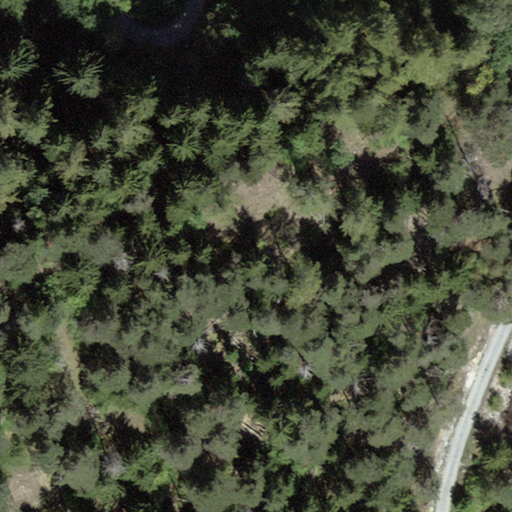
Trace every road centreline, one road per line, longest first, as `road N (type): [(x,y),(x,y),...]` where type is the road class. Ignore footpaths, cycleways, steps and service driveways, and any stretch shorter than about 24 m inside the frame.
road 1 (track): [(511,309),(441,511)]
road 2 (track): [(104,0),(115,28),(140,45),(176,41),(196,0)]
